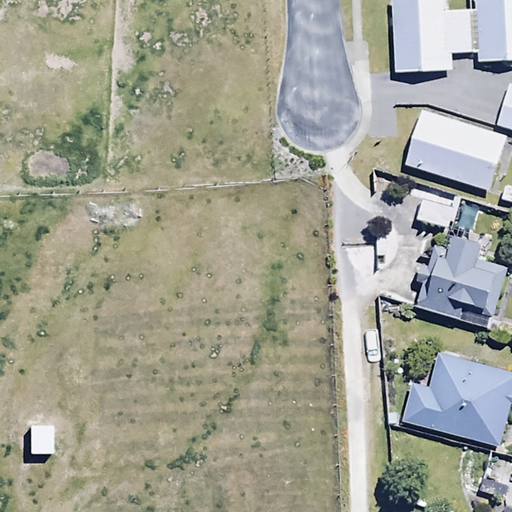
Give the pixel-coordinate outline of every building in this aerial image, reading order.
[(444,0),(394,0),(397,77),(452,75),(451,56),(478,55),(478,66),(511,65),(511,0),(477,0),(478,15),(444,16),(444,0)] [(511,90),(509,89),(496,128),(511,133),(511,90)] [(507,141),(425,113),(407,167),(488,195),(507,141)] [(455,211),(425,203),(420,223),(449,232),(455,211)] [(424,288),(417,310),(486,331),(490,320),(495,321),(510,273),(479,263),(484,248),(455,239),(451,254),(435,250),(429,270),(422,268),(417,286),(424,288)] [(414,385),(403,424),(500,451),(511,408),(511,375),(439,355),(430,389),(414,385)] [(50,430),(27,430),(28,461),(51,461),(50,430)]
